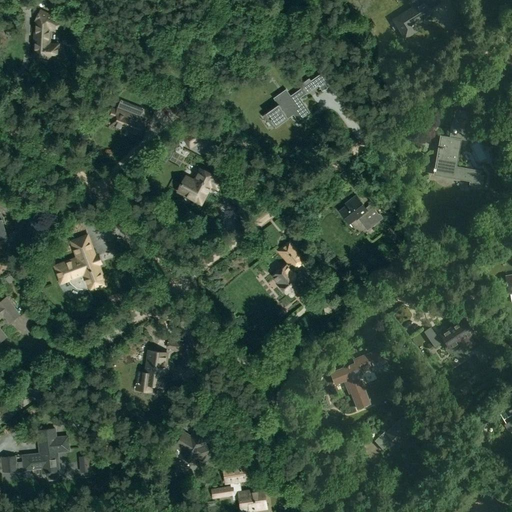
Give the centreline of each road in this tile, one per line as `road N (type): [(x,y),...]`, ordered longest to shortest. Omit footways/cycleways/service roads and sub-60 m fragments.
road 1 (track): [(177,282),(511,31)]
road 2 (track): [(511,223),(263,387)]
road 3 (unclassified): [(363,511),(177,282)]
road 4 (track): [(177,282),(102,193),(0,122)]
road 5 (unclassified): [(0,420),(177,282)]
